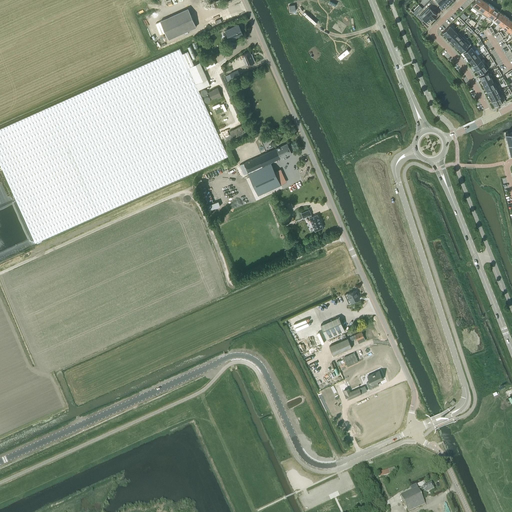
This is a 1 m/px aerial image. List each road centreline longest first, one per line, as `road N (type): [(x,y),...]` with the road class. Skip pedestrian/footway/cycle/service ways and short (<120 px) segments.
road 1 (unclassified): [(0,460),(232,356),(262,368),(300,454),(315,465),(339,463),(413,429)]
road 2 (unclassified): [(413,429),(413,389),(243,0)]
road 3 (track): [(345,235),(236,285),(191,187),(0,273)]
road 4 (track): [(76,401),(359,269)]
road 5 (unclassified): [(455,411),(466,394),(398,182),(400,157)]
road 6 (residential): [(490,117),(433,32),(463,0)]
road 7 (secondary): [(416,111),(370,0)]
